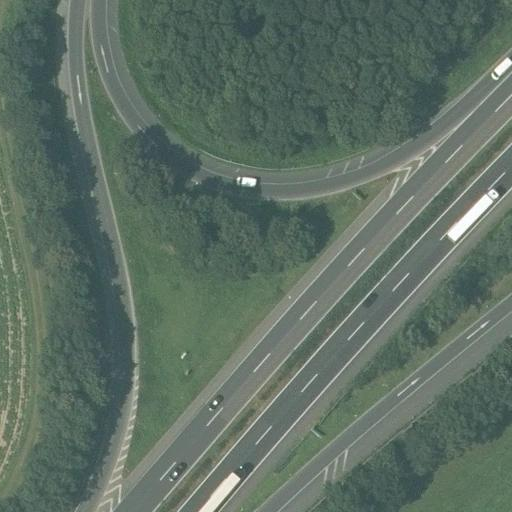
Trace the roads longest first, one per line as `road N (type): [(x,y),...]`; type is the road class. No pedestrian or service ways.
road 1 (motorway): [(511,68),(382,168),(307,191),(236,188),(179,164),(128,115),(99,43),(98,0)]
road 2 (motorway): [(511,95),(314,302),(138,511)]
road 3 (motorway): [(78,0),(80,101),(126,352),(114,446),(86,511)]
road 4 (motorway): [(203,511),(348,333),(511,171)]
road 5 (track): [(0,508),(37,408),(41,367),(0,82)]
road 6 (motorway): [(270,511),(511,304)]
